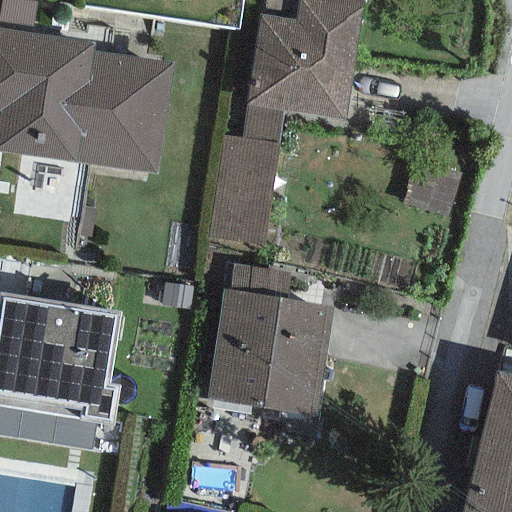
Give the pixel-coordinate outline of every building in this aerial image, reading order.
[(362,0),(298,0),(295,20),(258,15),(244,106),(282,112),(344,121),(362,0)] [(0,151),(156,175),(173,64),(94,52),(96,43),(0,28),(0,151)] [(262,247),(282,112),(244,106),(240,139),(221,136),(206,239),(262,247)] [(458,173),(410,161),(399,204),(447,216),(458,173)] [(232,265),(228,292),(285,300),(289,273),(232,265)] [(196,287),(162,283),(160,307),(193,311),(196,287)] [(228,292),(222,290),(206,401),(317,414),(333,309),(285,300),(228,292)] [(120,312),(0,293),(0,406),(95,422),(113,425),(119,386),(108,384),(120,312)] [(511,511),(511,375),(496,372),(461,511),(511,511)] [(0,436),(90,451),(95,422),(0,406),(0,436)]
